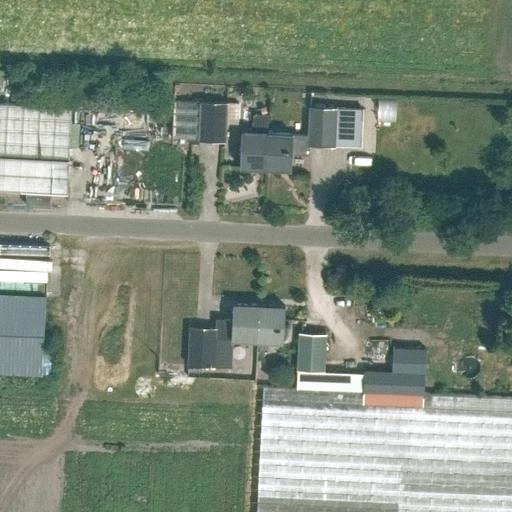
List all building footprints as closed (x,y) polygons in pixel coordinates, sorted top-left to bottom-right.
[(172,137),(199,138),(201,100),(199,100),(174,100),(172,137)] [(228,102),(227,102),(201,100),(199,138),(226,139),(228,102)] [(69,157),(70,146),(78,146),(79,122),(71,122),(71,106),(0,102),(0,188),(68,192),(69,157)] [(268,131),(266,167),(292,168),(292,152),(309,153),(310,144),(362,146),(364,109),(310,106),(309,134),(293,133),(293,132),(268,131)] [(266,167),(268,131),(269,113),(254,113),(254,130),(243,130),(241,166),(266,167)] [(0,369),(43,371),(46,293),(0,291),(0,369)] [(216,338),(233,339),(258,340),(259,304),(234,303),(233,319),(216,318),(216,328),(189,326),(187,364),(215,365),(216,338)] [(259,304),(258,340),(257,351),(268,351),(268,340),(283,341),(285,305),(259,304)] [(298,332),(297,370),(324,372),(326,333),(298,332)] [(363,389),(362,401),(423,404),(423,392),(425,347),(394,346),(393,370),(364,369),(364,371),(363,389)] [(297,370),(296,386),(324,387),(324,372),(297,370)] [(258,475),(256,511),(511,511),(511,396),(424,392),(423,392),(423,404),(362,401),(363,389),(362,389),(325,387),(324,387),(296,386),(295,386),(262,385),(262,388),(258,475)]
